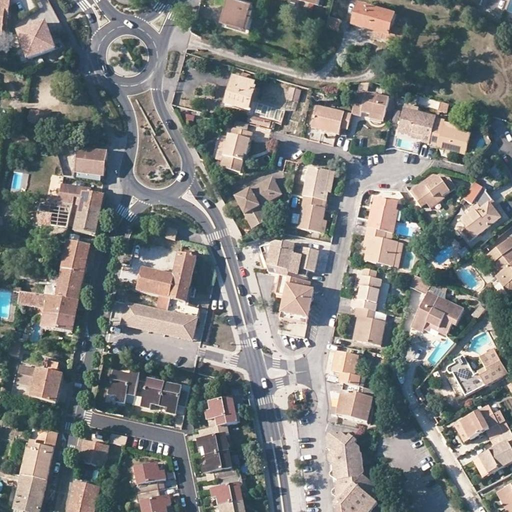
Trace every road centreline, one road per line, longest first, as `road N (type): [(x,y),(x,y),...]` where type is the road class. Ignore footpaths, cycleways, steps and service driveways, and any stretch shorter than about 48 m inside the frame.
road 1 (secondary): [(167,194),(213,236),(259,401),(279,511)]
road 2 (residential): [(314,370),(356,178),(348,159),(294,147)]
road 3 (tertiary): [(74,416),(106,261),(120,220),(142,193)]
road 4 (secondary): [(259,366),(223,233),(187,166)]
road 5 (residential): [(192,511),(173,443),(74,416)]
road 6 (residential): [(314,370),(326,511)]
road 7 (secondary): [(288,511),(266,388)]
road 8 (secondary): [(109,81),(129,112),(126,176),(142,193)]
